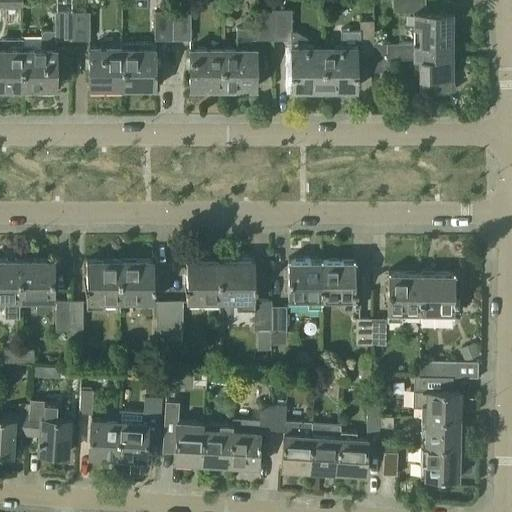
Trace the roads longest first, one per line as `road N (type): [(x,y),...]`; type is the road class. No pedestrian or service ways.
road 1 (residential): [(511,134),(0,138)]
road 2 (residential): [(0,213),(510,218)]
road 3 (residential): [(507,511),(510,218)]
road 4 (residential): [(239,511),(0,493)]
road 5 (residential): [(503,0),(511,134)]
